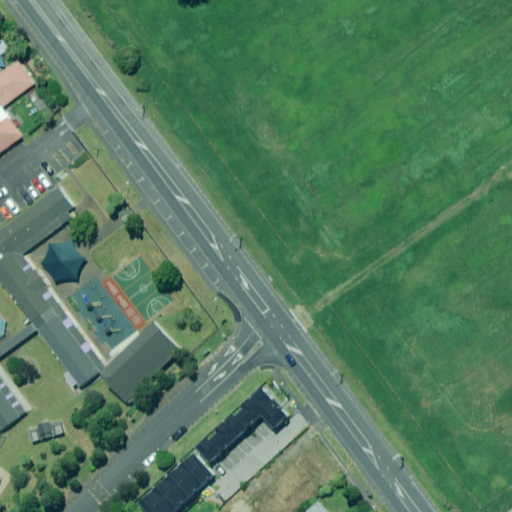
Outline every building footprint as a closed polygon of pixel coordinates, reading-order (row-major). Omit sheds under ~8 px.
[(0,158),(30,137),(7,106),(37,85),(20,62),(0,77),(0,158)] [(3,237),(0,239),(0,275),(81,387),(109,367),(26,253),(81,214),(63,189),(1,233),(3,237)] [(138,217),(130,207),(121,213),(129,224),(138,217)] [(52,244),(42,263),(56,284),(78,281),(88,261),(74,241),(52,244)] [(0,340),(1,341),(3,339),(5,337),(7,334),(8,332),(9,329),(9,326),(8,323),(8,320),(6,317),(4,315),(2,313),(0,311),(0,340)] [(155,322),(104,375),(133,404),(184,350),(155,322)] [(27,416),(0,378),(0,428),(3,433),(27,416)] [(273,431),(255,411),(218,443),(244,473),(258,460),(250,451),(273,431)] [(213,464),(199,449),(184,464),(198,479),(213,464)] [(264,506),(268,511),(293,511),(306,502),(316,476),(292,467),(291,468),(285,462),(272,478),(282,486),(261,502),(264,506)] [(268,511),(264,506),(256,511),(249,502),(235,511),(268,511)] [(328,511),(320,502),(309,511),(328,511)]
